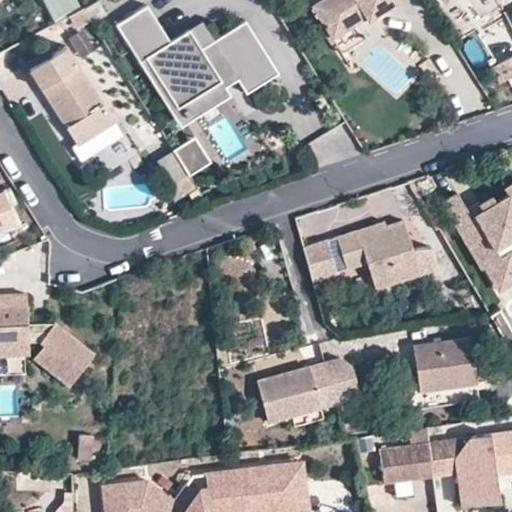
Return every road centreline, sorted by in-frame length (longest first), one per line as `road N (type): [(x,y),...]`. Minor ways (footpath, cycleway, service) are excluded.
road 1 (residential): [(511,124),(119,254),(68,236),(0,126)]
road 2 (unknown): [(283,199),(316,333)]
